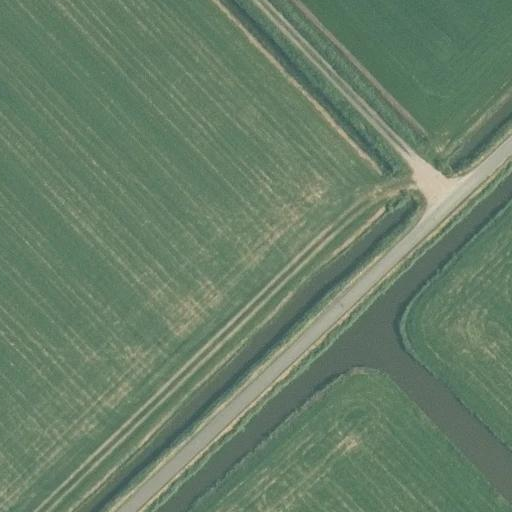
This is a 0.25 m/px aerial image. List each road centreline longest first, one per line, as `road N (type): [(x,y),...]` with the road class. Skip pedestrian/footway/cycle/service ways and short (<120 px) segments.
road 1 (unclassified): [(125,511),(511,143)]
road 2 (track): [(258,0),(449,197)]
